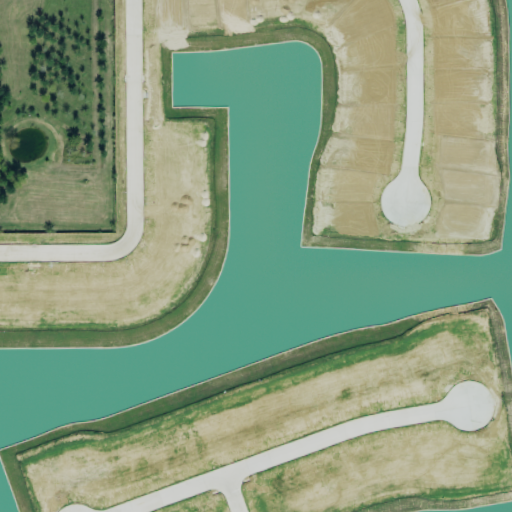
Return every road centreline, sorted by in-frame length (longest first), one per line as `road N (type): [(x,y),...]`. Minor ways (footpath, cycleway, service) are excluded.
road 1 (residential): [(116,511),(343,428),(465,404)]
road 2 (residential): [(128,239),(130,0)]
road 3 (residential): [(128,239),(84,250),(0,252)]
